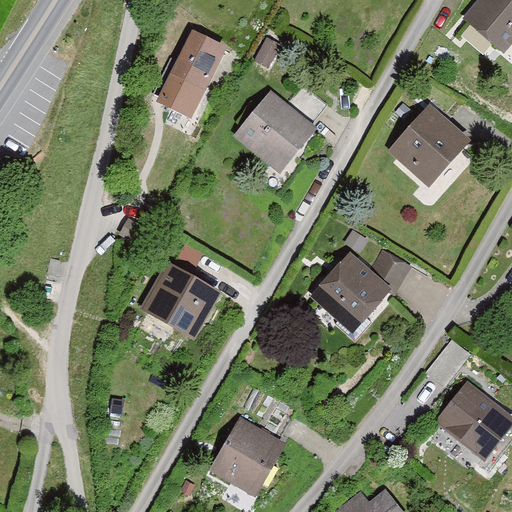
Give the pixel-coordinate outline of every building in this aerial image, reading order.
[(511,38),(511,0),(487,0),(471,19),(503,48),(511,38)] [(221,54),(195,41),(163,105),(188,118),(221,54)] [(283,112),(306,129),(324,104),(302,87),(283,112)] [(283,112),(274,103),(244,139),(281,170),(311,134),(306,129),(283,112)] [(464,145),(430,116),(398,155),(432,183),(464,145)] [(396,292),(410,268),(385,254),(371,277),(396,292)] [(385,295),(353,265),(321,300),(353,330),(385,295)] [(215,300),(169,274),(150,309),(195,335),(215,300)] [(454,344),(428,376),(445,389),(470,357),(454,344)] [(511,426),(470,391),(444,423),(486,458),(511,426)] [(279,448),(244,428),(219,470),(254,491),(279,448)] [(372,511),(362,500),(346,511),(395,511),(387,501),(372,511)]
